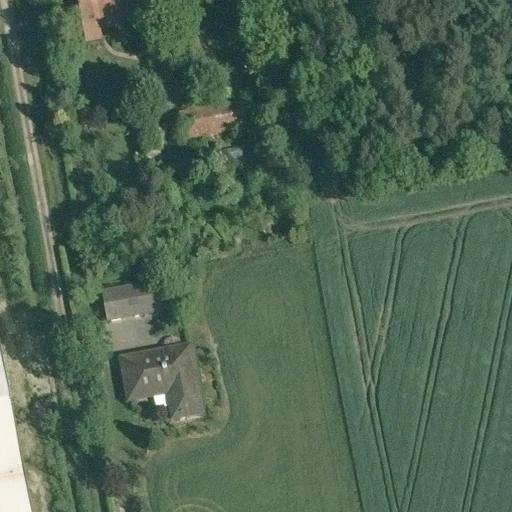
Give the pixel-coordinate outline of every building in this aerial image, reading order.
[(80,0),(86,32),(129,23),(124,0),(80,0)] [(148,0),(124,0),(129,23),(152,19),(148,0)] [(219,98),(200,101),(202,111),(220,108),(219,98)] [(202,111),(182,115),(187,142),(247,131),(242,104),(220,108),(202,111)] [(157,285),(106,295),(111,322),(162,313),(157,285)] [(0,334),(0,412),(14,410),(0,334)] [(191,350),(125,363),(132,401),(133,401),(133,397),(174,389),(177,404),(173,405),(176,420),(203,415),(191,350)] [(0,511),(33,511),(14,410),(0,412),(0,511)]
